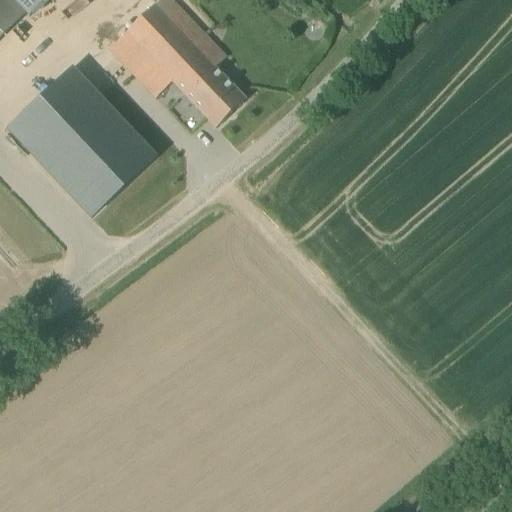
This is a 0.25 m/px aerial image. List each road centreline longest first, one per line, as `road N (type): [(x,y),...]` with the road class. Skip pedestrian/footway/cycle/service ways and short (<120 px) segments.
road 1 (unclassified): [(0,352),(223,182),(347,71),(410,0)]
road 2 (track): [(223,182),(475,453)]
